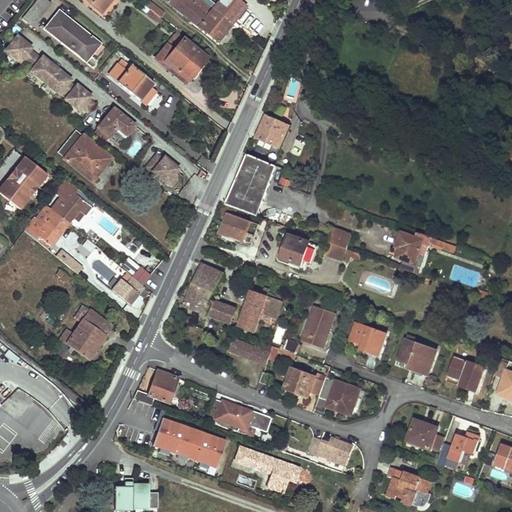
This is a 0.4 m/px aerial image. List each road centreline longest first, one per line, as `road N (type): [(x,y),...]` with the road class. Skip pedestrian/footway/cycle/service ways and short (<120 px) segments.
road 1 (secondary): [(300,0),(143,344)]
road 2 (residential): [(403,395),(368,433),(343,429),(143,344)]
